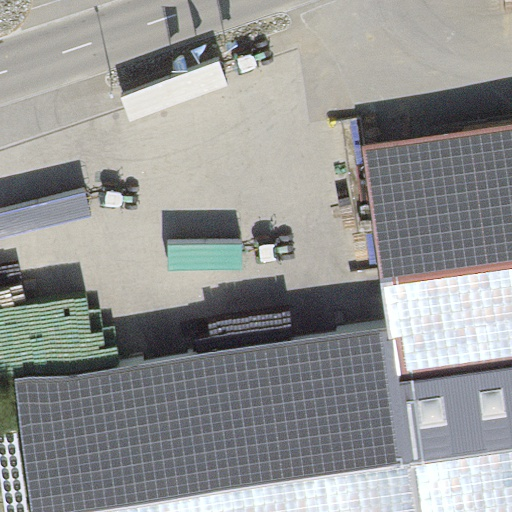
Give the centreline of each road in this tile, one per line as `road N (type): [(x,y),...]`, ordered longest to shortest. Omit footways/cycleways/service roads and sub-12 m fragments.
road 1 (tertiary): [(0,74),(230,0)]
road 2 (unknown): [(511,43),(360,54)]
